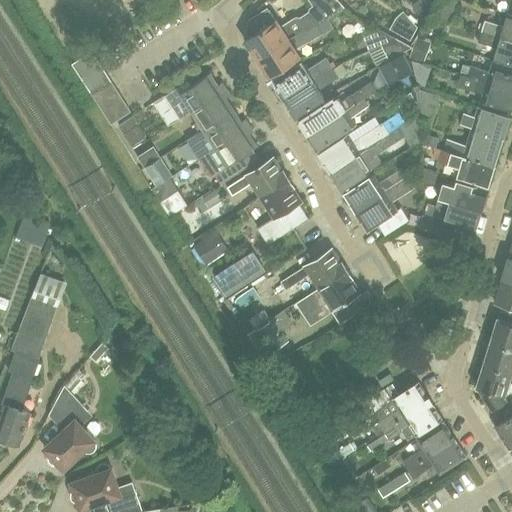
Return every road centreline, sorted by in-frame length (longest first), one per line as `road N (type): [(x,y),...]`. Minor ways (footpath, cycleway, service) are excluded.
road 1 (residential): [(379,291),(218,17)]
road 2 (residential): [(511,174),(475,274),(453,387)]
